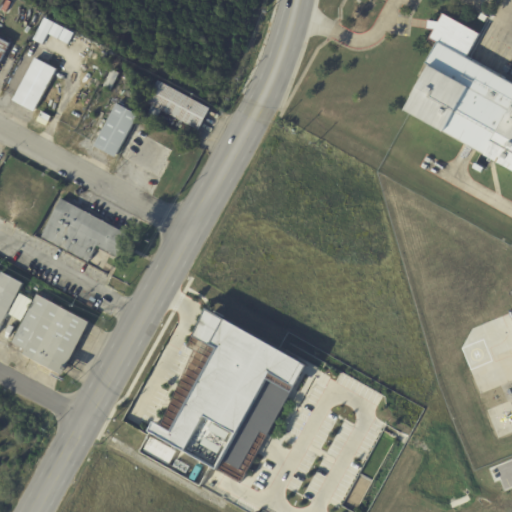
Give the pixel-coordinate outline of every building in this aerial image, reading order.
[(10,0),(15,2),(9,15),(2,11),(7,0),(10,0)] [(480,34),(467,57),(511,82),(511,170),(407,111),(432,66),(424,62),(435,42),(428,38),(432,32),(423,28),(429,16),(438,21),(443,13),(480,34)] [(486,23),(480,19),(483,14),(489,18),(486,23)] [(54,23),(42,45),(33,40),(45,18),(54,23)] [(64,29),(59,40),(50,35),(55,24),(64,29)] [(74,34),(69,45),(59,40),(65,29),(74,34)] [(0,65),(0,39),(11,45),(0,65)] [(90,54),(86,52),(90,43),(111,55),(104,67),(94,62),(96,57),(90,54)] [(56,74),(36,113),(14,102),(37,59),(58,70),(56,74)] [(112,70),(120,74),(111,91),(103,87),(112,70)] [(212,110),(200,132),(162,111),(156,124),(146,119),(152,106),(147,103),(158,82),(212,110)] [(139,117),(117,159),(95,147),(118,105),(139,117)] [(485,170),(483,174),(474,169),(477,164),(486,169),(485,170)] [(74,206),(131,237),(119,258),(98,247),(89,263),(42,238),(62,200),(74,206)] [(15,304),(0,333),(0,280),(4,273),(25,285),(15,304)] [(119,289),(121,289),(118,294),(113,291),(115,286),(119,289)] [(41,297),(92,324),(64,376),(25,355),(27,351),(14,344),(39,296),(41,297)] [(28,311),(23,308),(28,299),(33,302),(28,311)] [(307,358),(208,313),(195,340),(210,347),(207,353),(199,349),(164,426),(154,421),(140,453),(169,466),(177,449),(243,479),(263,434),(272,437),(307,358)]
